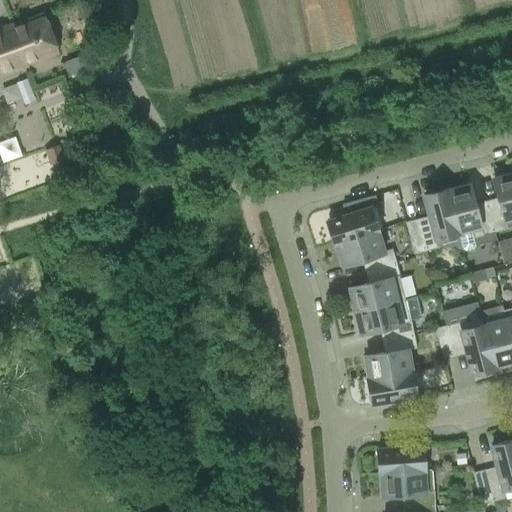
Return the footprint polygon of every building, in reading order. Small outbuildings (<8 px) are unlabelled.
[(0,29),(0,74),(57,53),(42,14),(0,29)] [(84,56),(65,64),(70,76),(89,68),(84,56)] [(0,159),(36,145),(29,127),(0,139),(0,159)] [(54,173),(65,169),(62,160),(63,160),(58,145),(44,151),(50,165),(51,165),(54,173)] [(499,203),(487,206),(494,233),(497,232),(511,227),(511,171),(499,175),(499,177),(493,179),(499,203)] [(462,185),(446,189),(458,233),(462,249),(465,251),(473,249),(475,245),(473,238),(494,233),(487,206),(476,209),(469,185),(463,187),(462,185)] [(430,221),(419,224),(425,251),(438,247),(436,238),(458,233),(446,189),(423,195),(430,221)] [(326,222),(333,244),(376,231),(369,209),(378,206),(375,195),(349,202),(352,214),(326,222)] [(425,251),(419,224),(407,228),(414,254),(425,251)] [(366,258),(370,270),(396,263),(392,249),(383,252),(376,231),(333,244),(339,260),(341,260),(343,266),(366,258)] [(349,295),(353,312),(404,299),(399,277),(400,277),(396,263),(370,270),(373,282),(349,288),(351,295),(349,295)] [(483,270),(469,274),(471,284),(486,280),(483,270)] [(384,328),(387,340),(414,334),(411,320),(420,318),(414,296),(404,299),(353,312),(356,328),(359,327),(360,334),(384,328)] [(511,308),(503,310),(505,319),(511,345),(511,308)] [(446,325),(453,352),(465,349),(472,375),(495,369),(483,325),(481,318),(460,323),(459,322),(446,325)] [(511,345),(505,319),(483,325),(495,369),(511,364),(510,362),(511,361),(511,345)] [(442,355),(453,352),(446,325),(435,329),(442,355)] [(364,363),(367,380),(411,372),(407,350),(417,349),(414,334),(387,340),(389,352),(365,356),(366,363),(364,363)] [(411,372),(367,380),(371,403),(415,395),(411,372)] [(498,472),(486,475),(493,501),(506,498),(503,489),(511,486),(511,439),(491,446),(498,472)] [(377,450),(378,473),(423,470),(422,446),(377,450)] [(464,454),(455,455),(456,464),(464,464),(464,454)] [(407,494),(407,507),(435,506),(434,491),(433,492),(431,469),(423,470),(378,473),(380,490),(382,489),(382,496),(407,494)] [(493,501),(486,475),(474,478),(481,504),(493,501)] [(505,499),(493,502),(495,511),(504,511),(507,507),(505,499)]
